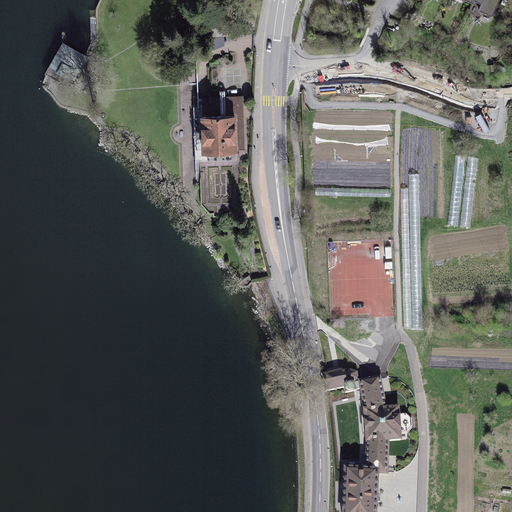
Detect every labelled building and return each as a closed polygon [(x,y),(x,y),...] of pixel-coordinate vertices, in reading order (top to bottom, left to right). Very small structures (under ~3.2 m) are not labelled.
[(460,0),(480,8),(478,11),(494,18),(501,0),(460,0)] [(227,21),(206,21),(205,35),(227,35),(227,21)] [(73,86),(89,56),(63,42),(46,71),(45,73),(71,88),(73,86)] [(233,160),(233,151),(233,150),(245,150),(244,94),(202,95),(203,115),(200,115),(200,117),(201,151),(207,151),(207,161),(233,160)] [(456,155),(448,225),(458,226),(466,157),(456,155)] [(469,157),(461,227),(470,228),(478,158),(469,157)] [(412,330),(422,330),(419,175),(409,175),(412,330)] [(404,328),(412,328),(408,188),(401,188),(404,328)] [(369,317),(369,308),(353,307),(353,317),(369,317)] [(360,390),(358,380),(355,381),(357,379),(357,377),(359,376),(358,371),(346,367),(322,373),(325,381),(327,392),(345,388),(346,393),(360,390)] [(400,404),(387,405),(381,374),(358,378),(358,380),(360,390),(363,406),(366,441),(365,464),(364,468),(376,469),(375,473),(379,473),(389,474),(390,440),(402,438),(402,433),(407,433),(412,428),(412,418),(406,413),(400,413),(400,404)] [(377,511),(379,473),(375,473),(376,469),(364,468),(365,464),(344,463),(341,511),(377,511)] [(468,481),(469,511),(477,510),(476,480),(468,481)]
